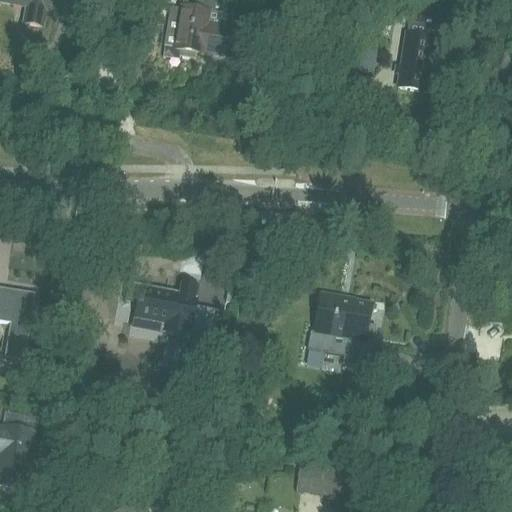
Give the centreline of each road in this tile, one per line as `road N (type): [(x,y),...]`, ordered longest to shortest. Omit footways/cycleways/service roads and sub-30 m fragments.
road 1 (residential): [(425,511),(474,209)]
road 2 (tertiary): [(474,209),(193,189)]
road 3 (tertiary): [(193,189),(0,191)]
road 4 (residential): [(193,189),(177,154),(26,125)]
